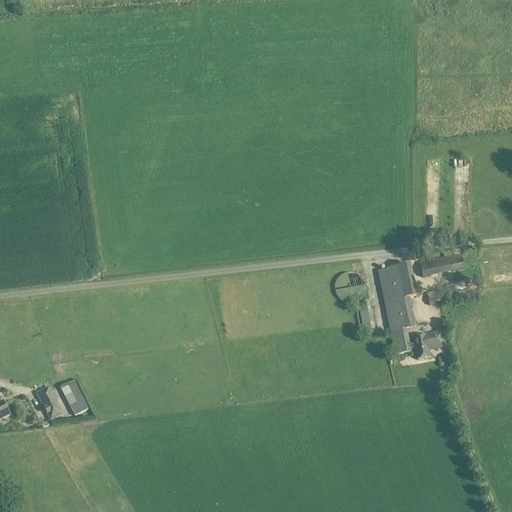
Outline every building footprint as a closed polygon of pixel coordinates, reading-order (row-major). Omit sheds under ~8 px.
[(466,173),(466,163),(453,162),(453,172),(466,173)] [(434,189),(427,194),(431,199),(438,194),(434,189)] [(465,270),(462,255),(420,263),(423,279),(465,270)] [(416,328),(411,300),(418,298),(411,265),(378,272),(395,357),(412,353),(407,330),(416,328)] [(439,292),(426,294),(429,307),(441,305),(439,292)] [(358,305),(365,338),(376,335),(369,303),(358,305)] [(413,338),(417,360),(431,357),(429,349),(441,347),(438,333),(431,334),(431,337),(426,338),(426,335),(413,338)] [(39,350),(24,355),(33,379),(48,373),(39,350)] [(86,409),(75,378),(60,384),(71,415),(86,409)] [(58,403),(50,387),(36,394),(44,411),(45,411),(47,414),(46,415),(51,423),(65,415),(64,414),(63,414),(58,403)] [(3,403),(0,404),(0,420),(10,416),(3,403)]
